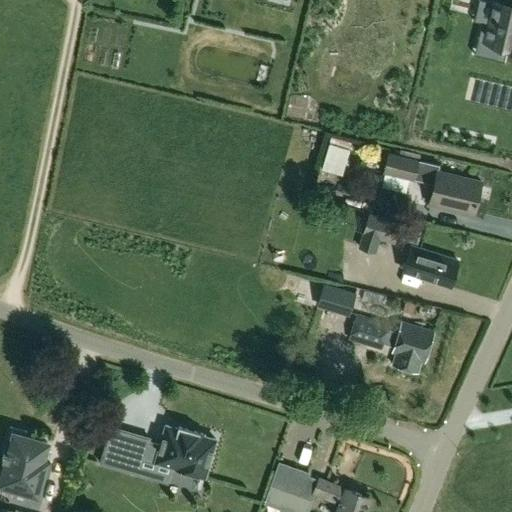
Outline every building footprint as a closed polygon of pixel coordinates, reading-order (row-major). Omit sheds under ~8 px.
[(511,6),(494,2),(485,40),(504,45),(503,50),(511,52),(511,6)] [(383,173),(414,180),(419,161),(388,153),(383,173)] [(433,185),(428,205),(442,209),(443,206),(473,213),(480,182),(436,171),(438,165),(419,161),(414,180),(433,185)] [(379,194),(383,177),(371,174),(366,191),(379,194)] [(380,239),(394,244),(400,224),(369,214),(358,247),(375,252),(380,239)] [(400,224),(396,237),(416,243),(420,231),(400,224)] [(403,271),(450,286),(458,261),(411,247),(403,271)] [(324,284),(318,306),(347,314),(353,292),(324,284)] [(401,311),(411,314),(414,304),(405,301),(401,311)] [(388,325),(356,315),(349,339),(381,349),(388,325)] [(401,322),(392,352),(424,362),(434,332),(401,322)] [(155,462),(205,476),(215,439),(203,435),(203,433),(179,426),(178,428),(165,425),(159,445),(148,442),(149,438),(130,432),(123,456),(104,450),(100,463),(139,474),(144,457),(155,460),(155,462)] [(0,478),(19,484),(17,489),(37,495),(39,487),(40,487),(41,486),(40,485),(46,464),(47,464),(47,462),(45,462),(42,461),(47,443),(25,436),(26,433),(27,431),(25,431),(12,428),(12,427),(10,427),(10,428),(10,429),(3,452),(3,451),(1,457),(5,458),(0,475),(0,478)] [(279,463),(271,486),(301,497),(311,474),(279,463)] [(339,504),(336,511),(363,511),(369,498),(345,489),(319,479),(313,494),(339,504)]
